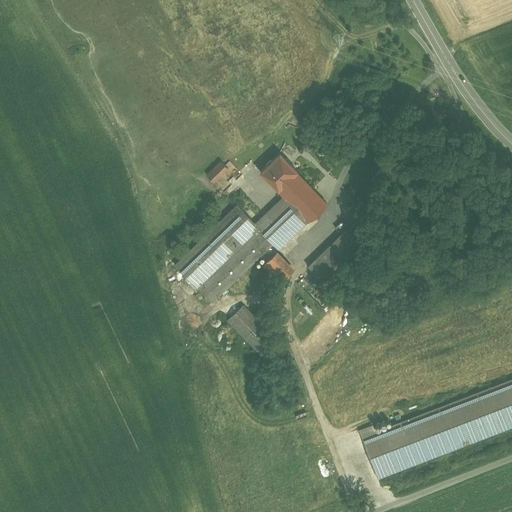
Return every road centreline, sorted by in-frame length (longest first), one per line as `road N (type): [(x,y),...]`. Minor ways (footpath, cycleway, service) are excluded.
road 1 (secondary): [(412,0),(483,113),(511,142)]
road 2 (unclassified): [(390,511),(511,463)]
